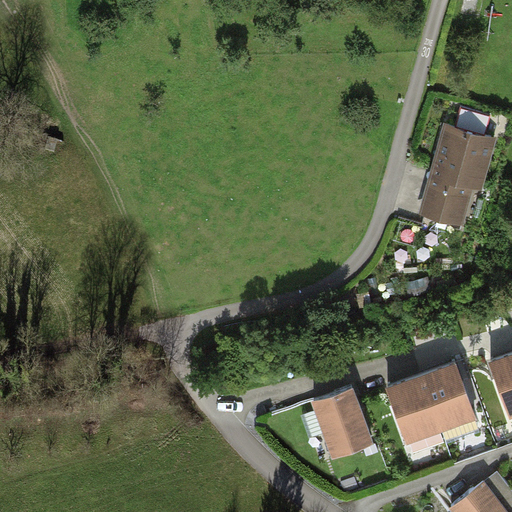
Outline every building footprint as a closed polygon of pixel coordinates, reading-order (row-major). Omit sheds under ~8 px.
[(421,213),(460,223),(469,189),(482,192),(496,139),(444,125),(421,213)] [(511,415),(511,354),(491,362),(510,416),(511,415)] [(453,364),(420,377),(440,432),(474,420),(453,364)] [(407,444),(440,432),(420,377),(386,389),(407,444)] [(350,390),(311,405),(332,461),(372,446),(350,390)] [(452,506),(456,511),(508,511),(485,481),(452,506)]
